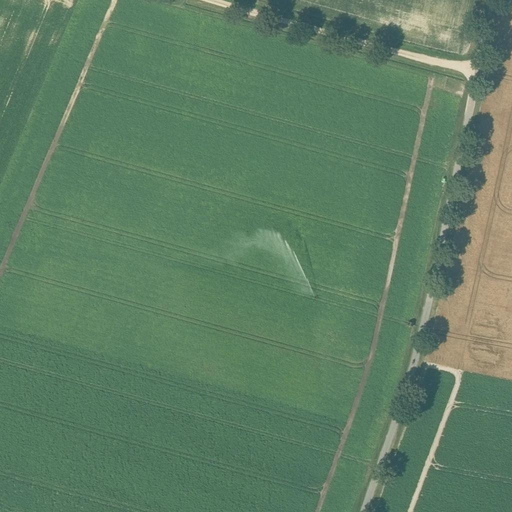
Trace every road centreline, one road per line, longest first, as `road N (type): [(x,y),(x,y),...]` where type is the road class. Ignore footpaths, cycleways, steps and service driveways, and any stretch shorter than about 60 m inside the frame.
road 1 (unclassified): [(357,511),(414,343),(482,0)]
road 2 (track): [(468,71),(219,0)]
